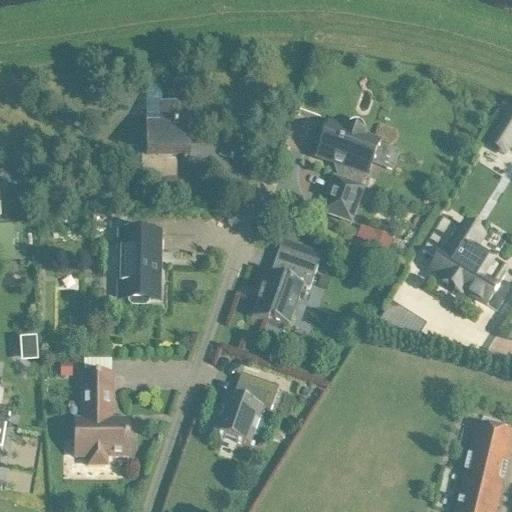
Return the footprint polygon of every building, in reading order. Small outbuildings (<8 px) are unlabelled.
[(160,81),(146,81),(145,125),(145,130),(146,144),(146,154),(141,154),(140,181),(177,181),(177,159),(184,158),(189,159),(189,146),(189,105),(160,104),(160,81)] [(511,114),(509,112),(488,146),(503,156),(511,141),(511,114)] [(362,138),(364,134),(364,130),(363,126),(360,123),(356,122),(352,122),(348,125),(346,128),(345,132),(328,126),(316,159),(345,169),(340,182),(334,180),(322,214),(350,224),(362,190),(359,189),(363,176),(367,177),(379,144),(362,138)] [(442,220),(421,253),(437,263),(431,272),(443,280),(441,283),(460,294),(462,291),(485,306),(497,313),(511,288),(511,275),(505,272),(496,287),(483,279),(493,264),(473,252),(482,237),(464,226),(461,231),(442,220)] [(360,229),(354,246),(386,257),(392,240),(360,229)] [(119,276),(118,300),(129,300),(129,304),(132,308),(145,308),(148,305),(148,300),(159,300),(159,236),(119,235),(119,246),(119,276)] [(251,318),(251,319),(279,329),(280,325),(289,328),(290,327),(288,327),(292,316),(293,317),(298,302),(297,302),(302,288),(309,290),(318,267),(287,256),(280,278),(267,274),(266,275),(268,276),(263,290),(261,289),(256,304),(258,304),(253,318),(251,318)] [(75,422),(75,441),(75,458),(88,458),(88,467),(106,467),(106,458),(127,458),(127,422),(110,422),(110,414),(111,414),(111,376),(81,376),(81,422),(75,422)] [(235,443),(249,448),(254,434),(251,433),(255,422),(258,423),(263,410),(270,413),(279,389),(241,376),(233,398),(224,395),(219,410),(223,411),(219,421),(215,420),(211,434),(225,439),(226,436),(236,440),(235,443)] [(0,425),(6,427),(8,411),(0,409),(0,425)] [(511,434),(476,426),(454,511),(495,511),(511,444),(511,434)]
